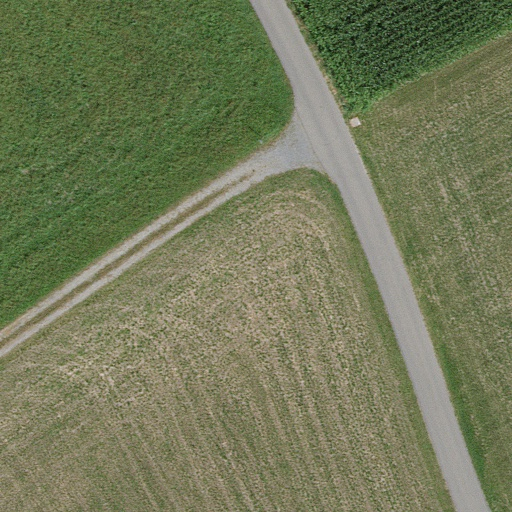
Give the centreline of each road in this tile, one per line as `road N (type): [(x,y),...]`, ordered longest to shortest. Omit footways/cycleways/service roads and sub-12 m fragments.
road 1 (residential): [(265,0),(337,138),(475,511)]
road 2 (track): [(0,347),(220,191),(337,138)]
